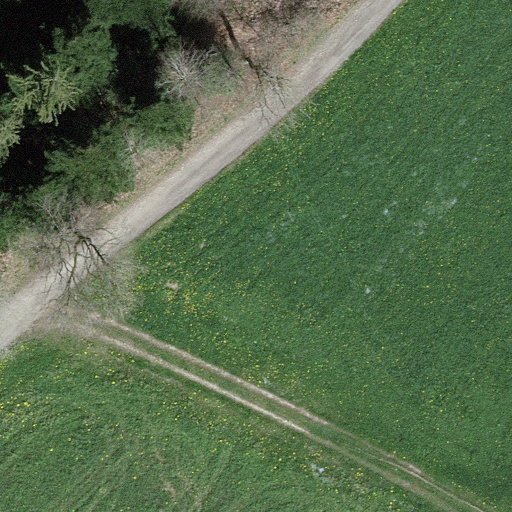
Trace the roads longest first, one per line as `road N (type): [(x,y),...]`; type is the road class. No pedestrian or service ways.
road 1 (track): [(18,296),(453,511)]
road 2 (track): [(0,314),(341,0)]
